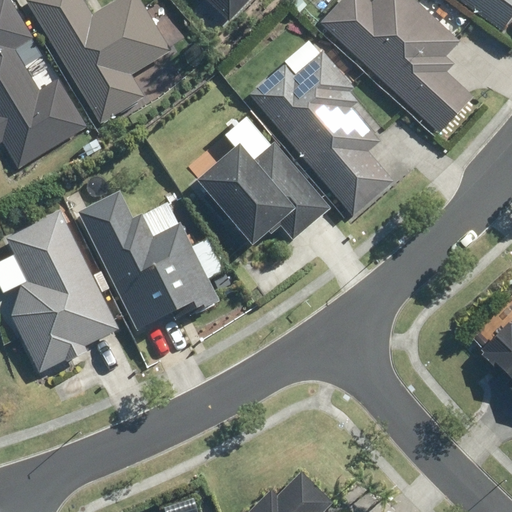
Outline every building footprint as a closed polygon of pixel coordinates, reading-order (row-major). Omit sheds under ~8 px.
[(20,61),(40,49),(9,0),(0,0),(0,145),(3,144),(21,172),(90,129),(60,81),(41,93),(20,61)] [(139,0),(117,0),(94,14),(85,0),(27,0),(26,1),(98,124),(143,98),(131,77),(171,53),(139,0)] [(207,0),(233,23),(253,0),(207,0)] [(456,49),(463,42),(414,0),(370,0),(369,1),(368,0),(342,0),(318,28),(437,132),(472,92),(461,81),(475,65),(456,49)] [(511,0),(456,0),(502,33),(511,19),(511,0)] [(324,52),(296,76),(286,64),(249,95),(352,216),(393,181),(368,151),(380,141),(354,110),(359,105),(349,92),(355,88),(324,52)] [(238,145),(197,181),(254,246),(279,224),(294,240),(332,207),(273,140),(251,160),(238,145)] [(118,192),(93,208),(136,273),(149,264),(178,309),(192,301),(198,311),(225,293),(166,203),(138,221),(118,192)] [(120,328),(61,209),(3,237),(25,282),(0,294),(0,295),(39,374),(86,351),(83,346),(120,328)] [(511,389),(509,392),(511,395),(511,295),(468,337),(511,383),(511,389)] [(326,511),(325,511),(332,504),(298,472),(278,493),(272,487),(247,511),(326,511)]
